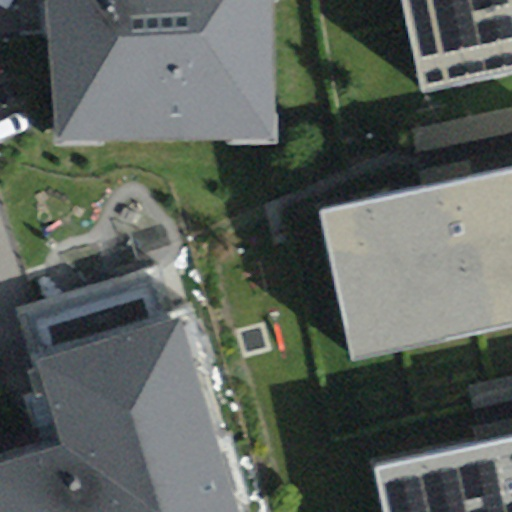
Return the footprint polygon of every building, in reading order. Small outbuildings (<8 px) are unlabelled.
[(271,0),(45,0),(52,153),(277,143),(271,0)] [(511,0),(400,0),(420,88),(511,67),(511,0)] [(511,162),(318,206),(353,360),(511,324),(511,162)] [(240,511),(179,324),(37,369),(64,451),(0,471),(0,511),(240,511)] [(511,386),(487,391),(490,407),(511,402),(511,386)] [(511,511),(511,434),(373,464),(382,511),(511,511)]
